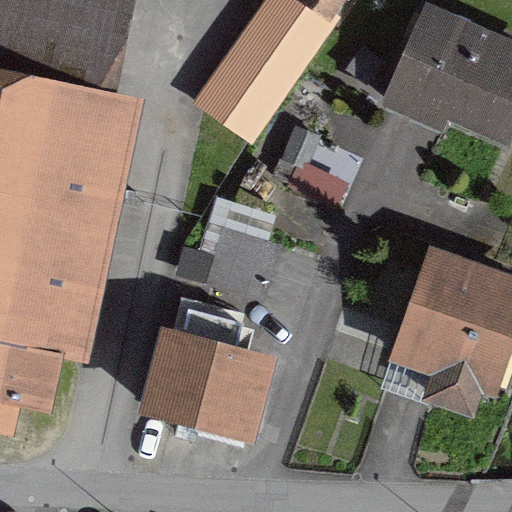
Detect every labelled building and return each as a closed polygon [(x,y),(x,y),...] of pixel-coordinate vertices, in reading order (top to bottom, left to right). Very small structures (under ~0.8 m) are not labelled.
[(125,5),(100,0),(0,0),(0,425),(2,426),(6,404),(44,412),(108,105),(104,104),(125,5)] [(277,0),(275,3),(201,106),(248,138),(325,31),(292,9),(277,0)] [(277,0),(292,9),(298,0),(299,0),(325,18),(338,0),(277,0)] [(511,121),(511,53),(425,14),(391,90),(504,140),(511,121)] [(264,274),(272,249),(225,234),(217,260),(264,274)] [(394,353),(439,369),(429,397),(465,409),(475,382),(486,385),(511,310),(511,287),(427,259),(394,353)] [(209,284),(256,299),(264,274),(217,260),(209,284)] [(162,339),(144,408),(243,435),(262,365),(230,357),(238,327),(187,313),(179,343),(162,339)]
